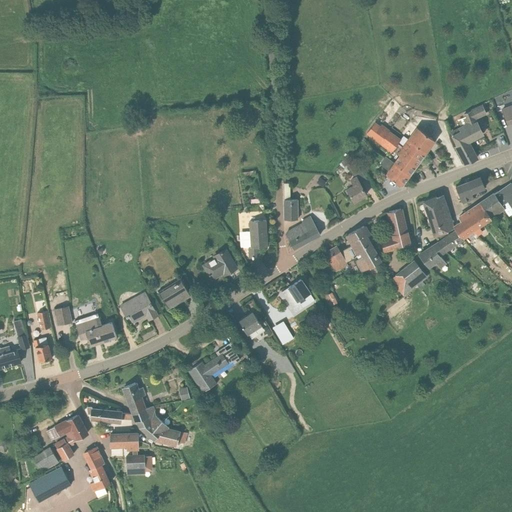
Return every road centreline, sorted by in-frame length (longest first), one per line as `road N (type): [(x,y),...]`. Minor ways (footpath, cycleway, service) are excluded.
road 1 (unclassified): [(0,396),(142,351),(286,263)]
road 2 (unclassified): [(286,263),(267,0)]
road 3 (unclassified): [(286,263),(377,207),(511,154)]
road 4 (track): [(121,511),(114,478),(63,378)]
